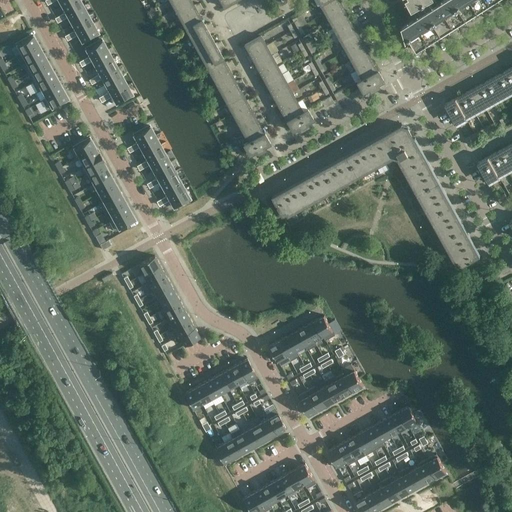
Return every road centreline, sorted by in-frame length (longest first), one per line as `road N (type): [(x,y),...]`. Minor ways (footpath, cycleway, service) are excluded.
road 1 (residential): [(28,0),(200,310),(249,340),(306,444)]
road 2 (trunk): [(159,511),(0,223)]
road 3 (trunk): [(0,255),(135,499)]
road 4 (residential): [(511,261),(411,77)]
road 5 (residential): [(288,146),(207,0)]
road 6 (residential): [(288,146),(411,77)]
